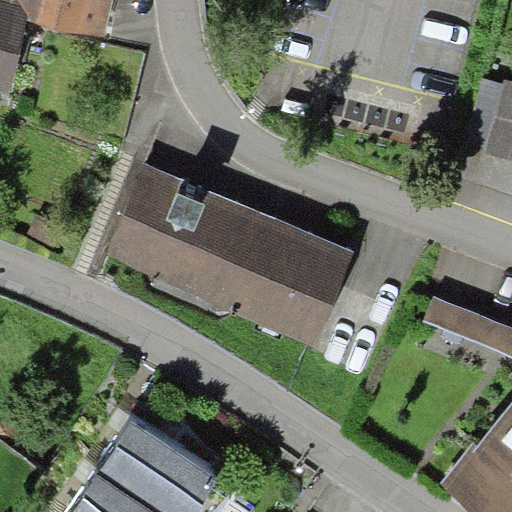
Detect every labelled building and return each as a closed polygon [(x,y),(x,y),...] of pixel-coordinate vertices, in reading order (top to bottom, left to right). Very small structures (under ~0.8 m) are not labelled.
[(0,0),(0,90),(15,94),(37,12),(115,33),(124,0),(0,0)] [(511,62),(501,60),(480,149),(511,156),(511,62)] [(365,254),(139,167),(103,260),(330,347),(365,254)] [(511,322),(438,293),(418,342),(511,379),(511,322)] [(511,511),(511,402),(450,472),(495,511),(511,511)] [(207,511),(229,481),(133,414),(66,509),(70,511),(207,511)]
